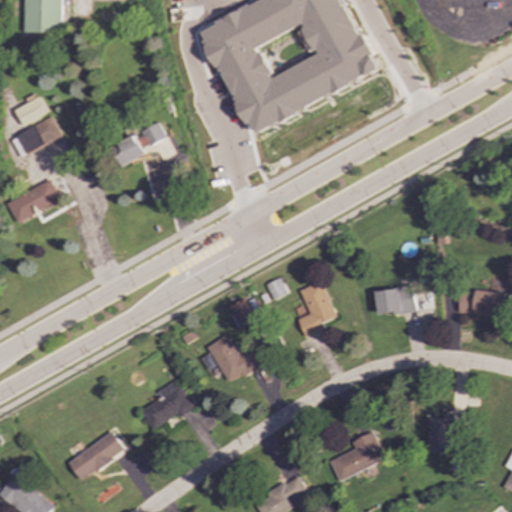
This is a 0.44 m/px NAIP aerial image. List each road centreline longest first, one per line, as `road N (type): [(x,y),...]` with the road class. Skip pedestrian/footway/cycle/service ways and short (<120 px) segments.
road 1 (secondary): [(0,394),(511,105)]
road 2 (residential): [(511,371),(427,362),(364,374),(144,511)]
road 3 (secondary): [(511,64),(248,214)]
road 4 (secondary): [(248,214),(0,353)]
